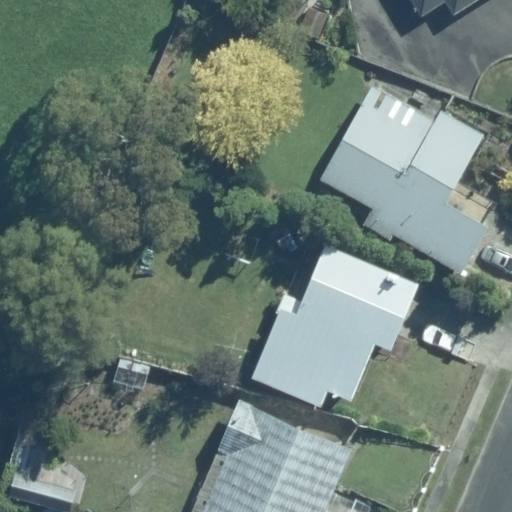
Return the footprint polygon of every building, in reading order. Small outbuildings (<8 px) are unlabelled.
[(408,0),(421,21),(442,7),(450,19),(479,0),(408,0)] [(426,116),(372,86),(318,182),(373,212),(364,227),(392,243),(396,236),(465,275),(492,227),(451,204),(487,138),(432,107),(426,116)] [(425,285),(330,249),(325,247),(304,302),(288,296),(255,382),(322,408),(328,391),(357,402),(379,344),(399,352),(425,285)] [(324,511),(350,451),(242,403),(223,447),(218,445),(190,511),(324,511)] [(55,445),(19,435),(1,504),(30,511),(72,511),(78,490),(45,482),(55,445)]
